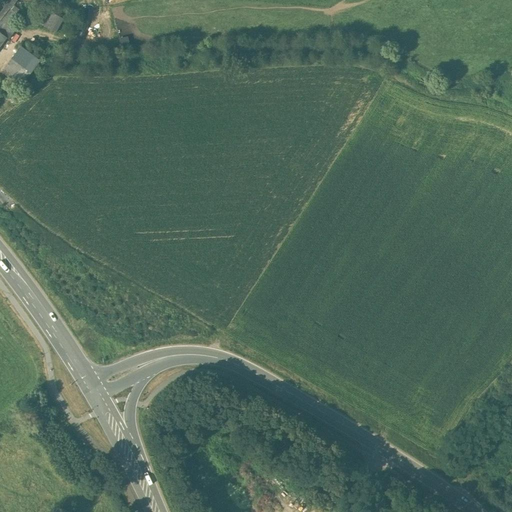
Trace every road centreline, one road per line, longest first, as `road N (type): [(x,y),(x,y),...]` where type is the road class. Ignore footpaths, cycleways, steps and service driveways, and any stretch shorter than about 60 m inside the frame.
road 1 (secondary): [(477,511),(238,364),(215,356),(162,358)]
road 2 (primary): [(0,257),(91,386)]
